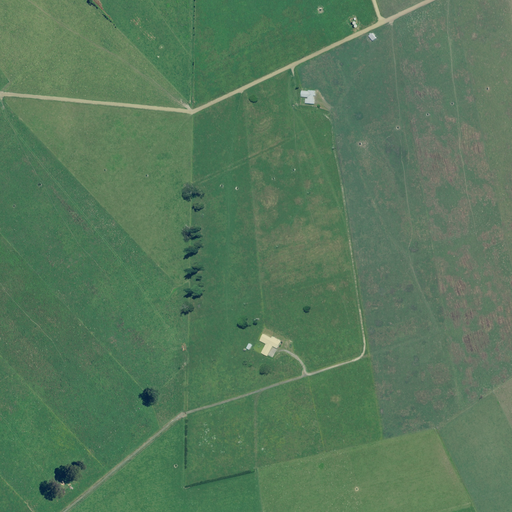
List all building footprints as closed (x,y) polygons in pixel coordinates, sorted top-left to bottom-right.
[(374,21),(370,14),(359,21),(363,27),(374,21)] [(359,30),(356,24),(345,31),(349,36),(359,30)] [(376,45),(388,35),(385,32),(377,38),(373,34),(370,36),(373,41),(373,42),(376,45)] [(381,61),(373,55),(368,62),(376,69),(381,61)] [(316,90),(309,90),(309,91),(302,91),(302,97),(308,97),(308,99),(306,99),(306,104),(315,104),(315,99),(314,99),(314,96),(316,96),(316,90)] [(272,338),(264,334),(261,341),(267,344),(262,353),(268,356),(273,346),(278,349),(282,341),(273,337),(272,338)]
